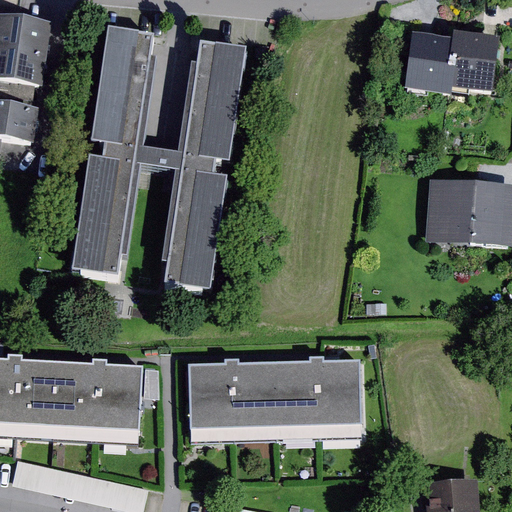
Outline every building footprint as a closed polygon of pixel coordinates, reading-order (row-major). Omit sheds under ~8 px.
[(0,156),(3,157),(1,167),(18,170),(20,159),(4,157),(7,142),(38,147),(43,113),(36,112),(40,89),(46,90),(56,24),(25,19),(27,9),(0,4),(0,156)] [(97,145),(111,147),(109,162),(95,160),(79,274),(123,280),(126,260),(131,261),(145,168),(180,173),(167,264),(172,265),(169,288),(217,295),(233,181),(220,179),(222,164),(235,166),(251,53),(206,46),(203,67),(197,66),(184,156),(149,151),(161,62),(155,61),(158,38),(113,32),(97,145)] [(460,34),(459,42),(419,36),(412,92),(458,98),(459,91),(497,96),(505,40),(460,34)] [(511,188),(437,182),(432,243),(511,249),(511,188)] [(14,363),(0,362),(0,439),(145,446),(149,370),(111,368),(112,363),(98,363),(98,367),(27,364),(28,359),(14,359),(14,363)] [(231,368),(193,369),(196,447),(370,441),(367,364),(330,365),(330,361),(316,362),(316,366),(245,368),(245,363),(230,363),(231,368)] [(455,412),(417,417),(423,455),(509,443),(503,400),(454,407),(455,412)] [(149,511),(153,493),(23,464),(17,488),(124,511),(149,511)] [(486,511),(484,483),(430,488),(432,511),(486,511)]
